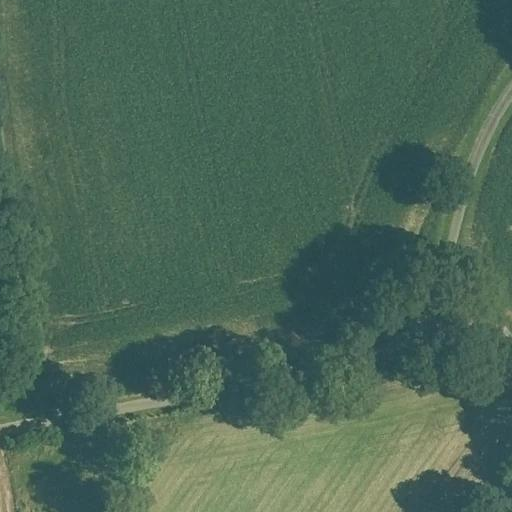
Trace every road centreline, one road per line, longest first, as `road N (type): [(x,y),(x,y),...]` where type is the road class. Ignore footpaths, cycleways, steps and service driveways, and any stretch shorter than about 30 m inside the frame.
road 1 (unclassified): [(0,422),(446,317)]
road 2 (track): [(420,323),(455,191),(511,94)]
